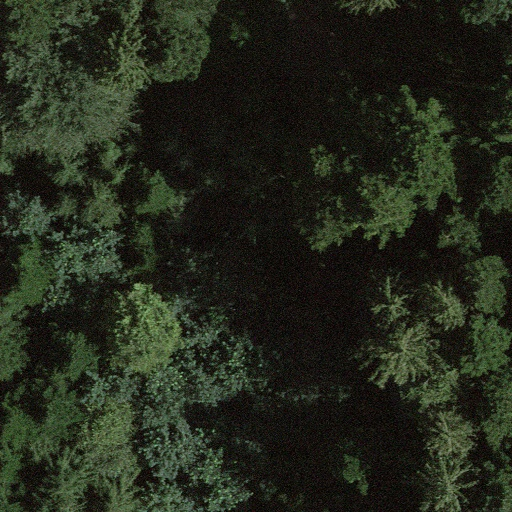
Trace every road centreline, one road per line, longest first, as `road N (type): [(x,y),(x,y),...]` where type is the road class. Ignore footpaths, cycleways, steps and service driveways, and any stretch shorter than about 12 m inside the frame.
road 1 (track): [(390,511),(357,334),(287,134),(313,50)]
road 2 (track): [(511,304),(274,0)]
